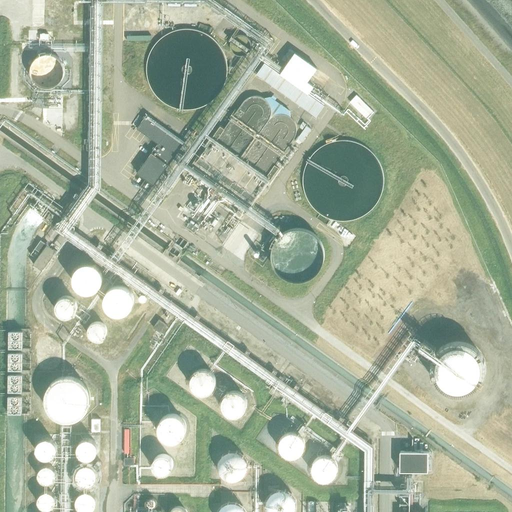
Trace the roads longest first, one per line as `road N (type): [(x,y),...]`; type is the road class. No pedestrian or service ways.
road 1 (unknown): [(91,221),(36,306),(115,366),(109,511)]
road 2 (unknown): [(229,0),(328,70),(339,87),(334,109),(277,195)]
road 3 (unknown): [(111,180),(120,0)]
road 4 (unknown): [(277,195),(332,237),(337,253),(299,316)]
